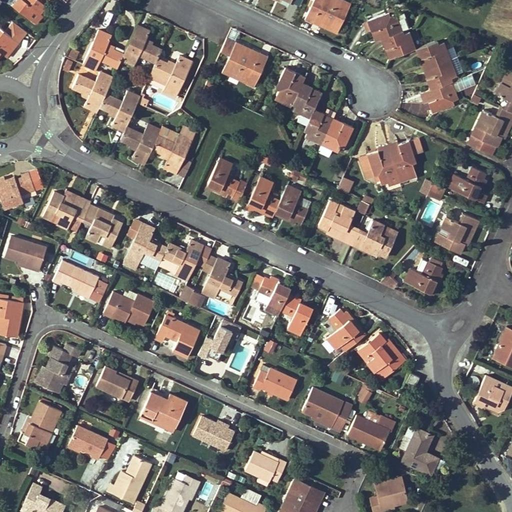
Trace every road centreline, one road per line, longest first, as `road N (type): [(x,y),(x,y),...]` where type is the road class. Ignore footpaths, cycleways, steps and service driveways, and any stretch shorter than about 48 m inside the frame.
road 1 (residential): [(349,511),(352,449),(61,315),(31,332),(0,437)]
road 2 (residential): [(70,155),(452,335)]
road 3 (residential): [(452,335),(440,381),(505,492)]
road 4 (residential): [(370,71),(221,0)]
